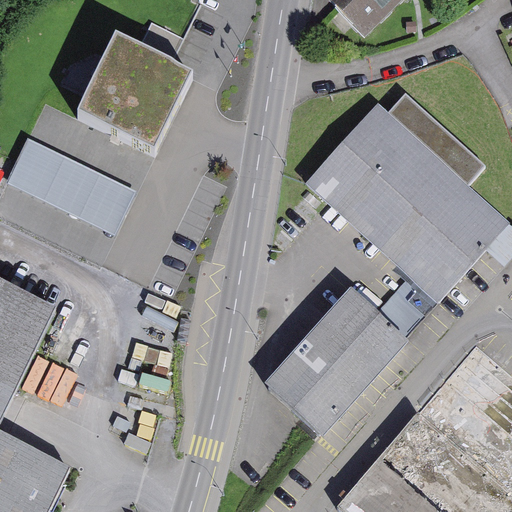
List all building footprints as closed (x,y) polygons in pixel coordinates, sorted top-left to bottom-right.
[(308,0),(357,46),(401,0),(308,0)] [(82,99),(98,65),(78,56),(62,90),(82,99)] [(72,170),(151,208),(190,126),(112,88),(72,170)] [(373,109),(299,195),(433,311),(504,229),(462,193),(480,172),(399,102),(384,119),(373,109)] [(338,295),(252,389),(314,445),(400,351),(338,295)] [(0,435),(54,323),(0,297),(0,511),(55,511),(73,476),(0,442),(0,435)] [(511,511),(511,390),(467,352),(331,511),(511,511)]
